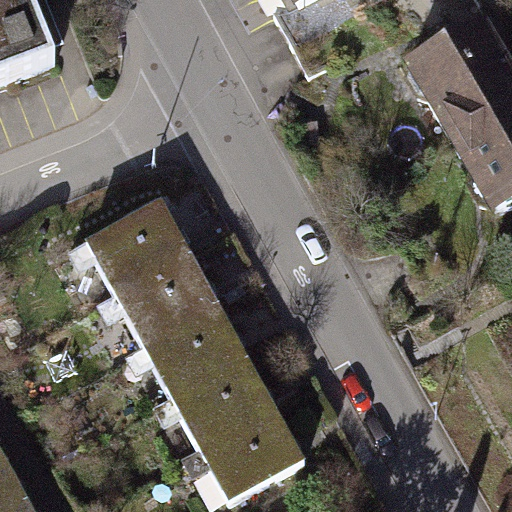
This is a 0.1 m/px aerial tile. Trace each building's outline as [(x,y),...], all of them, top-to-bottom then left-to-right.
[(35,0),(0,0),(0,98),(63,73),(35,0)] [(285,0),(290,11),(312,0),(285,0)] [(511,111),(511,74),(488,32),(406,79),(446,149),(511,111)] [(511,111),(446,149),(490,226),(511,214),(511,111)] [(169,207),(93,247),(121,301),(197,262),(169,207)] [(121,301),(146,349),(222,310),(197,262),(121,301)] [(173,401),(249,361),(222,310),(146,349),(173,401)] [(173,401),(201,455),(277,416),(249,361),(173,401)] [(201,455),(230,511),(306,472),(277,416),(201,455)] [(0,457),(0,511),(28,511),(33,510),(4,456),(0,457)]
